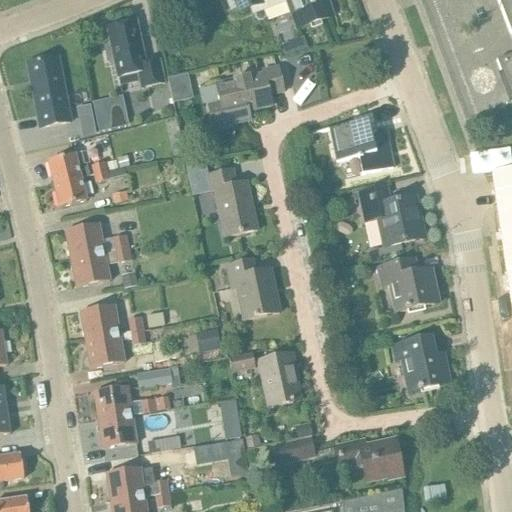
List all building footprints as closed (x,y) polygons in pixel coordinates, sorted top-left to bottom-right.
[(157,0),(151,0),(155,9),(161,8),(157,0)] [(235,0),(240,13),(261,5),(263,9),(287,0),(298,30),(334,17),(333,15),(331,16),(325,0),(235,0)] [(506,105),(506,106),(511,103),(511,0),(496,0),(511,42),(511,55),(496,61),(511,103),(506,105)] [(173,27),(178,12),(165,7),(159,22),(173,27)] [(104,47),(108,63),(114,62),(117,79),(146,72),(150,88),(164,85),(163,81),(159,62),(145,65),(136,22),(107,28),(110,46),(104,47)] [(304,50),(300,39),(288,43),(292,54),(304,50)] [(70,123),(57,58),(27,64),(30,82),(33,81),(35,91),(32,92),(40,129),(70,123)] [(242,123),(240,115),(271,108),(269,97),(283,93),(278,68),(262,71),(262,75),(216,85),(220,104),(208,107),(213,129),(242,123)] [(187,91),(184,77),(170,80),(172,93),(187,91)] [(119,98),(94,103),(97,131),(127,125),(119,98)] [(336,163),(342,162),(346,180),(362,176),(393,169),(385,133),(364,138),(361,124),(382,120),(382,119),(308,135),(308,136),(329,131),(336,163)] [(94,127),(81,131),(83,141),(96,138),(94,127)] [(324,134),(314,137),(316,143),(326,141),(324,134)] [(54,185),(81,179),(88,177),(85,165),(78,167),(75,155),(48,162),(54,185)] [(127,157),(117,159),(119,170),(129,167),(127,157)] [(107,164),(109,172),(118,170),(116,162),(107,164)] [(91,168),(94,176),(107,173),(105,164),(91,168)] [(206,165),(186,169),(192,197),(210,193),(213,192),(218,216),(223,239),(238,236),(257,232),(247,184),(236,186),(233,171),(213,175),(208,177),(206,165)] [(107,173),(94,176),(96,185),(127,177),(124,169),(118,171),(118,170),(109,172),(109,173),(107,173)] [(81,179),(54,185),(60,209),(86,202),(81,179)] [(318,199),(320,199),(327,197),(324,186),(316,188),(318,199)] [(421,224),(418,211),(415,199),(389,204),(386,189),(358,195),(364,223),(382,219),(388,247),(384,247),(384,249),(424,240),(424,239),(421,239),(418,225),(421,224)] [(128,193),(113,196),(115,205),(130,202),(128,193)] [(98,225),(85,228),(65,232),(71,261),(129,249),(127,237),(101,242),(98,225)] [(76,289),(96,285),(110,283),(106,265),(131,261),(129,249),(71,261),(76,289)] [(438,305),(435,291),(431,272),(417,275),(414,261),(377,269),(381,289),(391,286),(397,313),(395,313),(396,314),(438,305)] [(252,262),(232,266),(226,267),(231,291),(239,289),(246,321),(279,314),(279,313),(275,314),(269,287),(273,286),(270,271),(254,275),(252,262)] [(138,287),(135,275),(122,278),(125,290),(138,287)] [(80,313),(85,341),(118,336),(114,307),(80,313)] [(165,328),(163,315),(147,318),(149,330),(165,328)] [(130,334),(145,331),(143,319),(128,321),(130,334)] [(198,354),(220,350),(216,330),(194,334),(198,354)] [(130,334),(118,336),(85,341),(90,370),(123,364),(120,343),(131,340),(133,347),(152,344),(150,331),(145,332),(145,331),(130,334)] [(408,393),(449,384),(445,367),(437,369),(431,340),(392,348),(395,362),(401,361),(408,393)] [(251,355),(229,360),(232,374),(254,370),(251,355)] [(293,355),(273,360),(258,363),(268,409),(300,402),(293,370),(296,369),(293,355)] [(172,385),(170,371),(137,376),(139,390),(172,385)] [(0,412),(13,410),(9,386),(0,387),(0,412)] [(155,401),(129,405),(127,388),(94,393),(98,422),(157,413),(155,401)] [(180,400),(173,402),(174,410),(182,409),(180,400)] [(221,417),(237,414),(235,402),(219,405),(221,417)] [(0,436),(17,434),(13,410),(0,412),(0,436)] [(159,427),(157,413),(98,422),(102,451),(136,446),(133,431),(159,427)] [(296,438),(311,434),(309,425),(294,428),(296,438)] [(178,450),(175,431),(154,434),(157,453),(178,450)] [(261,449),(259,437),(245,439),(248,452),(261,449)] [(309,438),(272,446),(276,466),(313,458),(309,438)] [(336,447),(339,458),(355,455),(357,465),(362,464),(367,485),(402,477),(395,441),(365,448),(363,441),(336,447)] [(242,442),(225,445),(228,462),(230,477),(247,475),(242,442)] [(183,464),(182,454),(161,457),(162,467),(183,464)] [(0,483),(4,483),(23,480),(20,456),(0,458),(0,483)] [(106,474),(110,503),(144,499),(156,497),(170,495),(168,482),(154,484),(152,468),(140,469),(106,474)] [(403,511),(401,491),(342,503),(343,511),(403,511)] [(156,497),(158,510),(172,508),(170,495),(156,497)] [(0,511),(28,511),(26,499),(0,502),(0,511)] [(146,511),(144,499),(110,503),(111,511),(146,511)]
